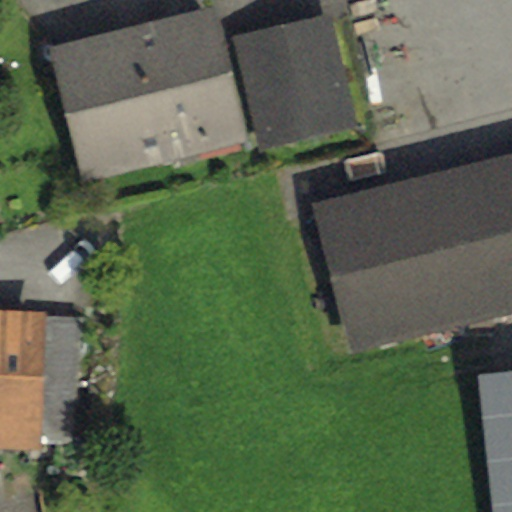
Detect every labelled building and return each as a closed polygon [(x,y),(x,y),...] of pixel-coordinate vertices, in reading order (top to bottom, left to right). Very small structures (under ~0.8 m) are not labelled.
[(211,12),(60,50),(90,171),(241,134),(211,12)] [(326,21),(242,40),(264,140),(349,121),(326,21)] [(511,163),(321,212),(354,343),(511,302),(511,163)] [(0,458),(62,463),(71,313),(0,308),(0,458)] [(511,511),(511,368),(477,373),(492,511),(511,511)] [(38,511),(34,487),(0,492),(0,511),(38,511)]
